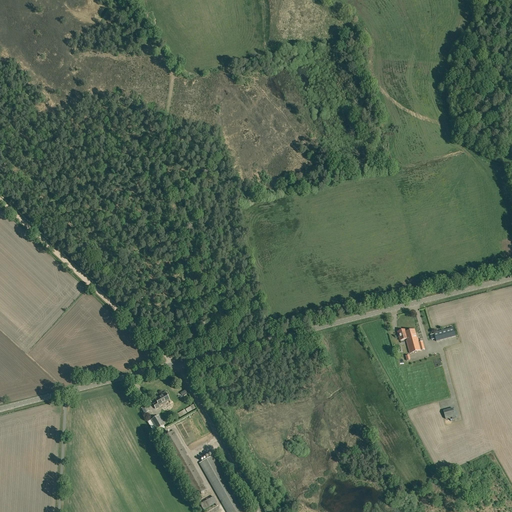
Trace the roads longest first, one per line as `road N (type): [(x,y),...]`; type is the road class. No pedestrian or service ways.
road 1 (track): [(139,0),(147,37),(174,74),(165,170),(194,360)]
road 2 (tertiary): [(177,364),(511,278)]
road 3 (track): [(162,351),(0,198)]
road 4 (tertiary): [(0,409),(177,364)]
road 5 (unclassified): [(261,511),(177,364)]
